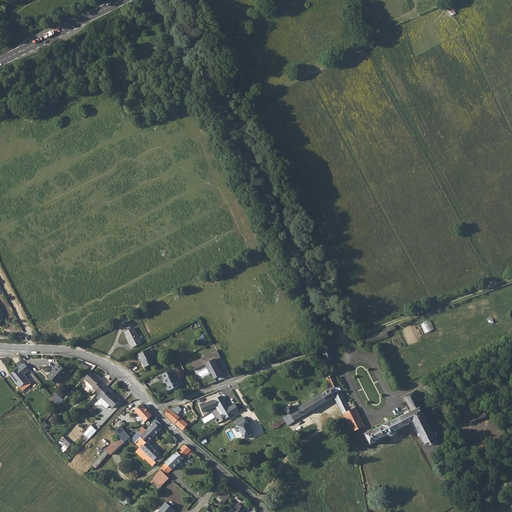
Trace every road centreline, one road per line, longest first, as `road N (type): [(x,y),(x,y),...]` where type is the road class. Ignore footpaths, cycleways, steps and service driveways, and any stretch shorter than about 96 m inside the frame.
road 1 (unclassified): [(154,410),(342,340),(175,0)]
road 2 (track): [(342,340),(511,279)]
road 3 (unclassified): [(154,410),(118,371),(90,356),(0,346)]
road 4 (unclassified): [(264,511),(154,410)]
road 5 (primary): [(0,61),(123,0)]
road 6 (unknown): [(255,500),(280,457),(320,426),(330,406)]
